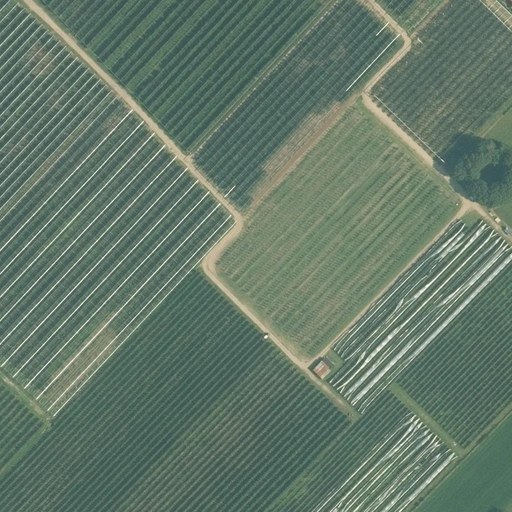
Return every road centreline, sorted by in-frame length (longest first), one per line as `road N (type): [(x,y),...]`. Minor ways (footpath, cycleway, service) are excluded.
road 1 (track): [(27,0),(237,218),(203,266),(299,366),(313,364),(466,206),(458,184),(364,96),(407,45),(367,0)]
road 2 (track): [(187,164),(339,0)]
road 3 (track): [(0,239),(126,102)]
